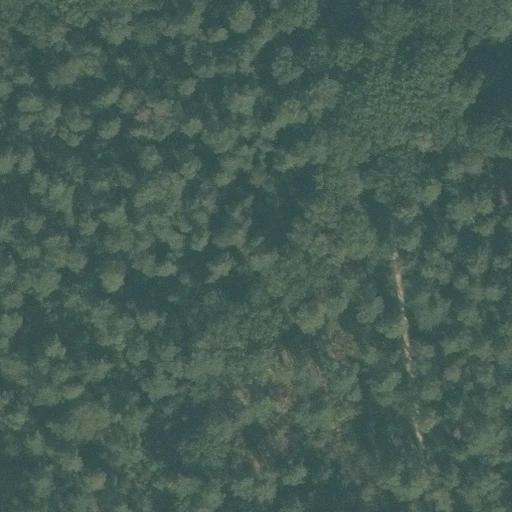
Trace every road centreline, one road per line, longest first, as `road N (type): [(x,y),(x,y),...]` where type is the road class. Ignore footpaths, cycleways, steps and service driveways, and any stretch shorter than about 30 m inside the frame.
road 1 (track): [(154,511),(374,137)]
road 2 (unknown): [(447,0),(511,232)]
road 3 (track): [(207,0),(0,13)]
